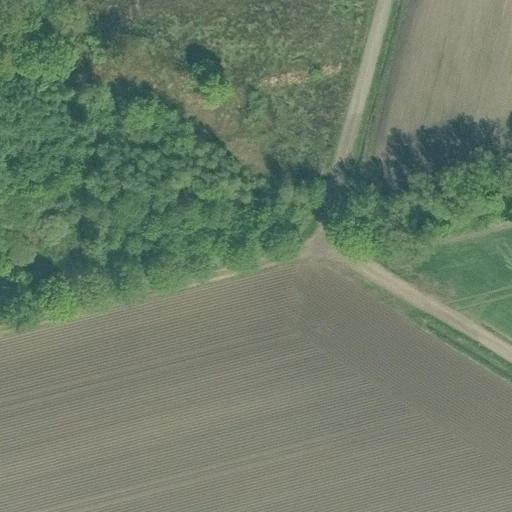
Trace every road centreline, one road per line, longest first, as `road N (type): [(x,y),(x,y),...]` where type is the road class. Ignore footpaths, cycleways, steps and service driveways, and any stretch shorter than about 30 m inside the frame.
road 1 (track): [(0,330),(329,245)]
road 2 (track): [(329,245),(383,0)]
road 3 (track): [(329,245),(511,355)]
